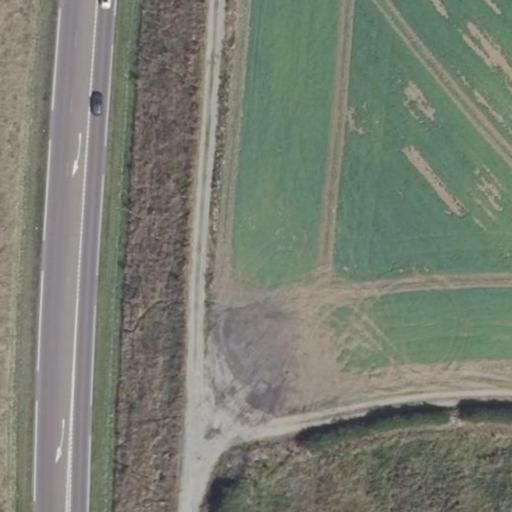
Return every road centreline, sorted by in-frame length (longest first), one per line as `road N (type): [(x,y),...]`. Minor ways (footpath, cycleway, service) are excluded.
road 1 (track): [(186,511),(218,0)]
road 2 (primary): [(65,511),(90,0)]
road 3 (track): [(187,489),(271,437),(389,405),(511,402)]
